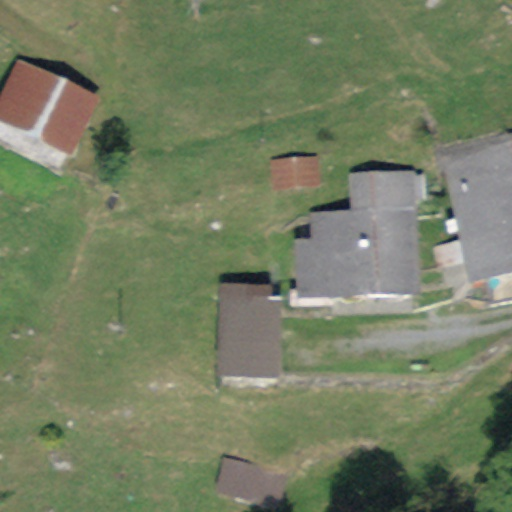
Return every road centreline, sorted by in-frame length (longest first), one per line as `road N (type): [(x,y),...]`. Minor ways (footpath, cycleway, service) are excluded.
road 1 (track): [(511,79),(451,76),(159,152),(128,106),(0,7)]
road 2 (track): [(296,511),(298,488),(395,451),(511,358)]
road 3 (track): [(511,325),(319,346)]
